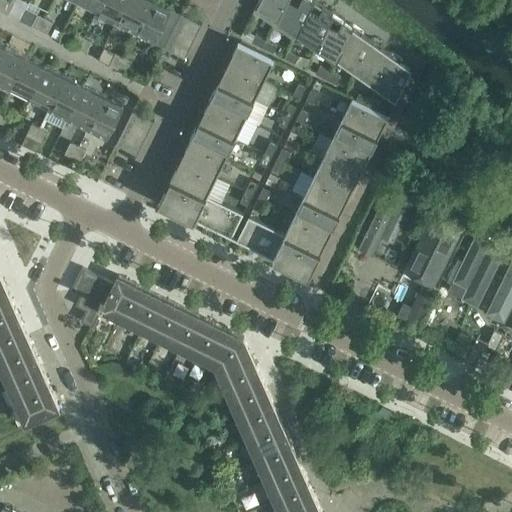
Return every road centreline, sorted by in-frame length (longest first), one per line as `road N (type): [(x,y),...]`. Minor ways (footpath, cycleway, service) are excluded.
road 1 (unclassified): [(511,425),(120,228)]
road 2 (residential): [(139,511),(41,290),(86,211)]
road 3 (residential): [(177,110),(0,21)]
road 4 (residential): [(120,228),(177,110)]
